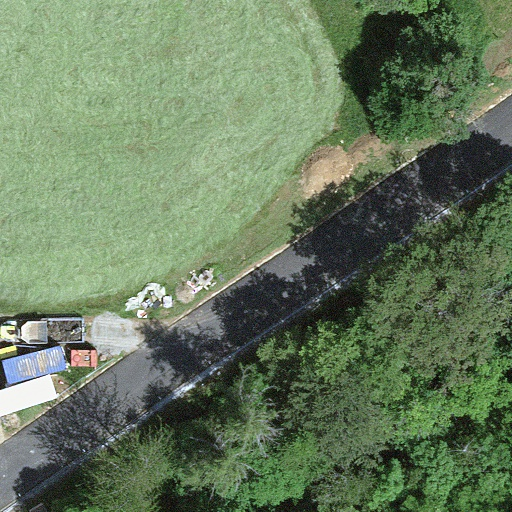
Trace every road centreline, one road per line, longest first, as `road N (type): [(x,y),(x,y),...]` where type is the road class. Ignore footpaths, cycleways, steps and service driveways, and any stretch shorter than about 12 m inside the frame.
road 1 (tertiary): [(511,141),(0,483)]
road 2 (track): [(72,434),(101,296),(0,293)]
